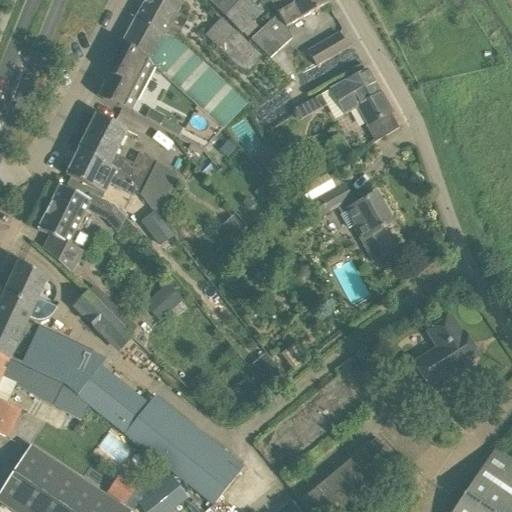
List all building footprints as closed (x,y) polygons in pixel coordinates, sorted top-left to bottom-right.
[(176,41),(186,20),(176,13),(182,2),(179,0),(145,0),(134,20),(175,43),(176,41)] [(247,0),(208,0),(208,1),(242,35),(244,32),(251,40),(262,30),(253,24),(262,15),(247,0)] [(293,6),(278,15),(279,16),(262,30),(251,40),(270,60),(292,39),(286,29),(330,4),(328,0),(291,0),(294,4),(292,5),(293,6)] [(269,0),(278,15),(293,6),(292,5),(294,4),(291,0),(269,0)] [(221,19),(205,37),(245,74),(261,57),(221,19)] [(123,40),(122,41),(123,43),(105,78),(112,81),(102,100),(202,153),(222,131),(246,105),(176,41),(175,43),(134,20),(123,40)] [(312,58),(325,79),(360,58),(348,37),(312,58)] [(346,81),(330,90),(346,117),(356,111),(380,96),(367,72),(348,83),(346,81)] [(295,110),(301,121),(327,107),(321,95),(295,110)] [(386,117),(391,114),(380,96),(356,111),(369,132),(375,142),(399,129),(398,127),(393,130),(386,117)] [(157,217),(178,176),(139,155),(134,165),(114,155),(126,132),(96,116),(78,151),(125,177),(136,191),(135,192),(140,196),(157,217)] [(136,191),(125,177),(78,151),(65,176),(103,196),(108,186),(132,198),(135,192),(136,191)] [(392,224),(376,195),(355,207),(344,185),(341,187),(338,181),(316,192),(320,199),(310,205),(317,219),(335,209),(348,232),(353,229),(372,263),(392,252),(380,231),(392,224)] [(276,192),(266,182),(254,194),(264,204),(276,192)] [(65,189),(59,187),(37,231),(49,237),(43,251),(64,270),(71,276),(84,255),(83,254),(92,237),(75,227),(84,211),(106,222),(118,235),(126,220),(117,209),(106,203),(68,184),(65,189)] [(232,218),(222,227),(231,238),(242,229),(232,218)] [(254,225),(247,233),(257,241),(263,232),(254,225)] [(244,468),(155,398),(149,406),(101,368),(106,361),(26,323),(48,277),(18,265),(0,302),(0,357),(62,385),(90,408),(89,408),(173,475),(195,492),(214,507),(244,468)] [(214,276),(224,288),(236,279),(226,267),(214,276)] [(167,284),(144,306),(160,323),(183,301),(167,284)] [(94,287),(88,294),(131,336),(137,329),(94,287)] [(88,294),(72,310),(118,355),(122,351),(139,368),(151,356),(131,336),(88,294)] [(477,357),(463,334),(461,336),(450,319),(428,333),(439,350),(414,365),(429,387),(445,377),(447,380),(473,364),(471,361),(477,357)] [(250,367),(264,383),(279,371),(265,354),(250,367)] [(0,378),(1,377),(52,406),(79,422),(89,408),(90,408),(62,385),(0,357),(0,378)] [(288,381),(287,380),(279,371),(264,383),(262,385),(271,396),(288,381)] [(0,421),(11,427),(19,409),(0,399),(0,421)] [(347,511),(395,472),(372,445),(290,511),(347,511)] [(126,511),(30,448),(0,493),(0,504),(12,511),(126,511)] [(511,511),(511,462),(494,450),(483,466),(452,511),(511,511)] [(142,488),(120,473),(107,494),(129,508),(142,488)] [(167,511),(186,496),(171,478),(141,505),(146,511),(167,511)]
